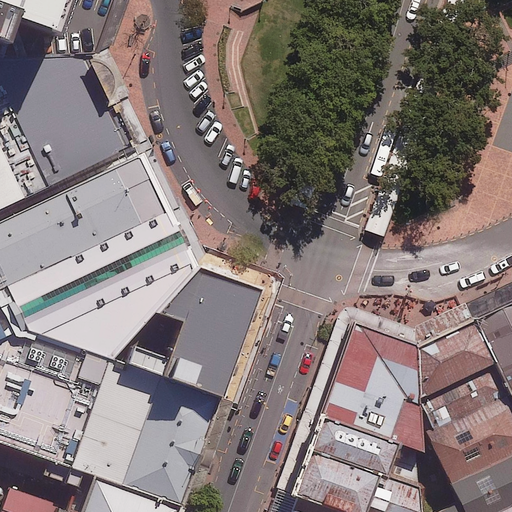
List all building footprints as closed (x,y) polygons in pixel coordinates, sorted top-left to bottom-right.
[(0,0),(0,6),(63,30),(103,44),(119,0),(0,0)] [(0,60),(0,74),(46,183),(141,138),(99,48),(0,60)] [(0,150),(0,204),(21,195),(0,150)] [(193,261),(177,229),(144,159),(0,226),(0,311),(18,303),(28,328),(106,356),(145,314),(184,271),(193,261)] [(394,200),(377,194),(363,230),(381,236),(394,200)] [(246,291),(184,271),(145,314),(168,321),(149,373),(211,395),(246,291)] [(511,298),(493,307),(468,318),(471,324),(489,364),(504,398),(511,415),(511,298)] [(413,399),(489,364),(471,324),(413,350),(413,399)] [(351,329),(317,421),(391,447),(412,455),(417,456),(413,399),(413,350),(351,329)] [(0,438),(68,466),(96,386),(0,351),(0,438)] [(149,373),(107,358),(68,466),(91,474),(174,503),(211,395),(149,373)] [(428,433),(504,398),(489,364),(413,399),(428,433)] [(448,486),(511,456),(511,415),(504,398),(428,433),(424,435),(448,486)] [(368,511),(391,447),(317,421),(289,500),(322,511),(368,511)] [(391,447),(368,511),(413,511),(412,455),(391,447)] [(499,511),(511,506),(511,456),(448,486),(456,502),(434,511),(499,511)] [(170,511),(174,503),(91,474),(77,511),(170,511)] [(57,511),(60,503),(18,488),(9,511),(57,511)] [(322,511),(289,500),(284,511),(322,511)]
